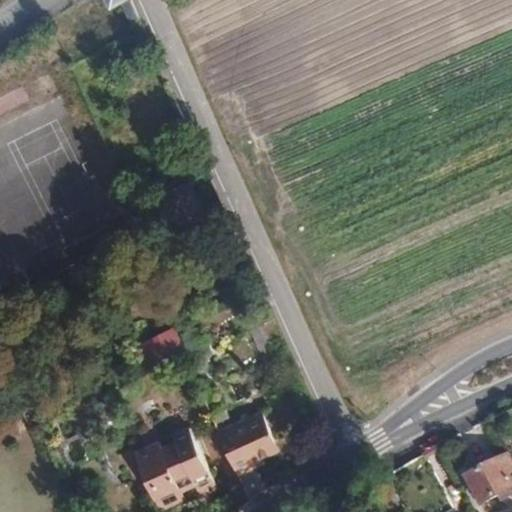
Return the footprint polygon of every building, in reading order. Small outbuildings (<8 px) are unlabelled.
[(183,347),(175,329),(139,347),(143,358),(159,359),(183,347)] [(220,434),(239,478),(255,470),(253,465),(264,460),(282,452),(264,414),(220,434)] [(164,443),(140,455),(166,511),(167,511),(192,500),(186,488),(200,481),(207,496),(226,488),(196,427),(178,435),(181,442),(166,449),(164,443)] [(511,474),(511,461),(509,456),(467,477),(480,504),(511,487),(511,484),(508,477),(511,474)] [(253,465),(255,470),(266,465),(264,460),(253,465)]
